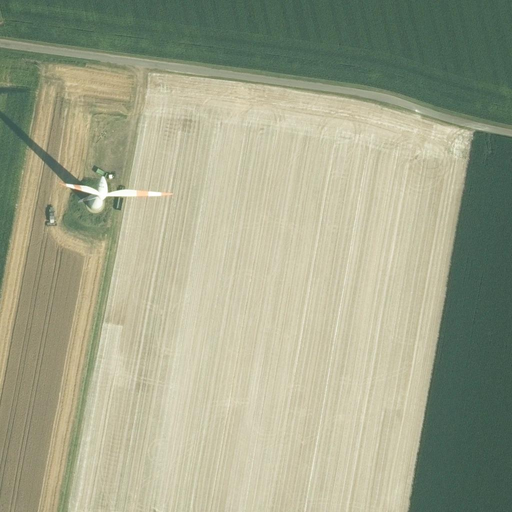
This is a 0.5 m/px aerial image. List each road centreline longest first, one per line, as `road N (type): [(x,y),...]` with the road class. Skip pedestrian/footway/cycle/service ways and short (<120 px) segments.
road 1 (unclassified): [(511,132),(383,98),(0,43)]
road 2 (track): [(146,64),(135,115),(102,178)]
